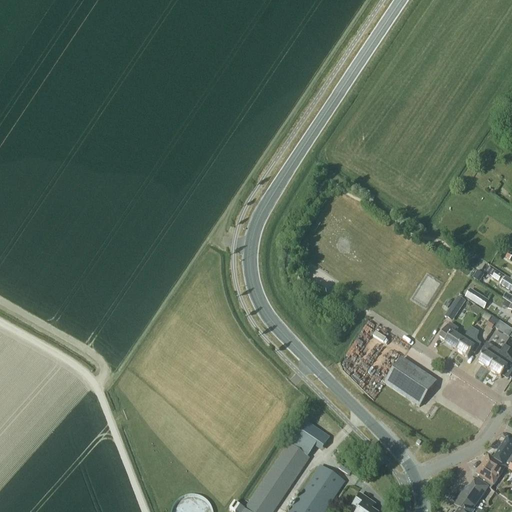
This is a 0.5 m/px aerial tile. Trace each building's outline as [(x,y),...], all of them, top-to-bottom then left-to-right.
[(477,173),(473,179),(484,186),(488,180),(477,173)] [(504,278),(502,276),(490,268),(486,274),(493,278),(492,279),(498,283),(499,282),(501,283),(499,285),(511,293),(511,282),(504,278)] [(474,278),(478,280),(483,274),(479,271),(474,278)] [(502,299),(510,305),(511,304),(511,305),(511,297),(506,294),(502,299)] [(456,316),(462,306),(456,302),(449,313),(456,316)] [(486,327),(491,330),(497,321),(492,318),(486,327)] [(444,344),(456,352),(463,341),(462,341),(454,336),(458,330),(449,324),(439,340),(445,343),(444,344)] [(465,336),(462,341),(463,341),(456,352),(467,359),(472,353),(474,355),(480,345),(478,343),(477,342),(477,340),(477,339),(477,337),(477,336),(479,334),(470,328),(465,336)] [(477,363),(489,371),(496,360),(495,360),(500,352),(486,344),(479,356),(481,357),(477,363)] [(500,352),(495,360),(496,360),(489,371),(500,378),(503,375),(508,378),(511,372),(511,364),(510,363),(504,355),(500,352)] [(437,382),(401,359),(383,385),(419,408),(437,382)] [(329,439),(305,422),(244,511),(274,511),(309,460),(307,458),(313,449),(320,453),(329,439)] [(505,467),(511,471),(511,442),(506,439),(493,459),(488,456),(493,459),(505,468),(505,467)] [(493,486),(505,468),(493,459),(488,456),(476,474),(493,486)] [(325,511),(344,483),(320,467),(288,511),(325,511)] [(466,489),(454,506),(459,510),(457,511),(480,511),(475,508),(489,488),(476,480),(471,487),(466,489)] [(370,511),(371,511),(374,506),(359,496),(352,507),(358,511),(357,511),(370,511)]
